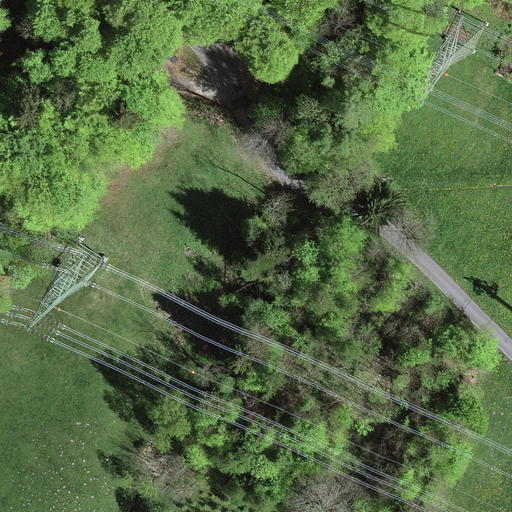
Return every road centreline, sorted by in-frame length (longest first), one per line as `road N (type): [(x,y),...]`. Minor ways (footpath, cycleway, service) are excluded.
road 1 (unclassified): [(162,0),(232,83),(297,186),(345,204),(401,240),(511,348)]
road 2 (track): [(232,83),(107,98),(51,79),(0,84)]
